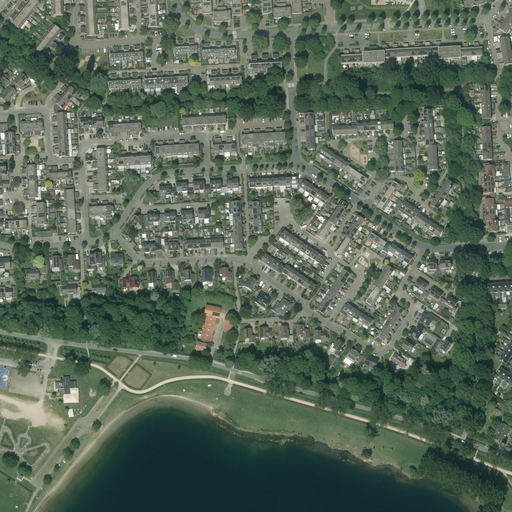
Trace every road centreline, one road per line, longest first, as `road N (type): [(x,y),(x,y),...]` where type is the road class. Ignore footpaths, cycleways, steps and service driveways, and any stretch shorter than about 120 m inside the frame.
road 1 (unclassified): [(511,460),(209,363),(0,331)]
road 2 (residential): [(331,28),(486,16)]
road 3 (residential): [(283,220),(357,273),(329,325)]
road 4 (residential): [(82,160),(85,144),(205,135)]
road 5 (residential): [(233,258),(239,321),(294,321),(305,309)]
road 6 (residential): [(112,231),(141,261),(233,258)]
road 7 (residential): [(294,164),(288,31)]
road 8 (residential): [(329,325),(383,351),(412,302)]
